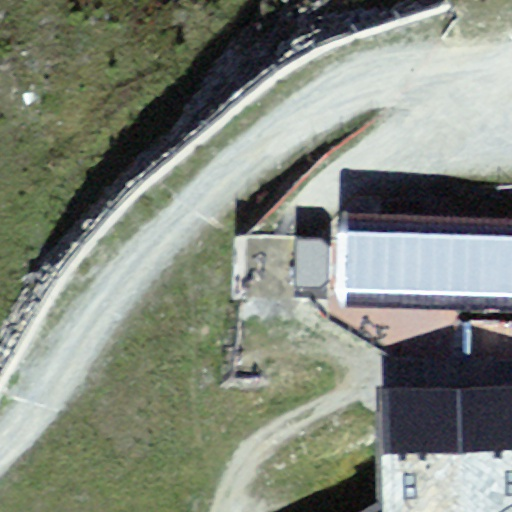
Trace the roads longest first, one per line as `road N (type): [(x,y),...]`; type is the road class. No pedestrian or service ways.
road 1 (track): [(511,42),(346,85),(243,162),(164,238),(0,434)]
road 2 (track): [(214,511),(353,386)]
